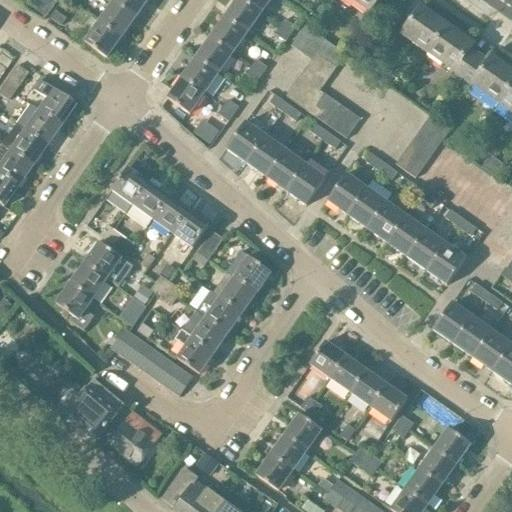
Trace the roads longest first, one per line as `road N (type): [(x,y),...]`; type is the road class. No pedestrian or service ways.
road 1 (residential): [(106,369),(200,439),(314,274)]
road 2 (residential): [(314,274),(119,100)]
road 3 (residential): [(511,430),(405,358),(314,274)]
road 4 (residential): [(6,264),(119,100)]
road 5 (residential): [(147,511),(0,383)]
road 6 (residential): [(119,100),(0,14)]
road 7 (residential): [(119,100),(192,0)]
